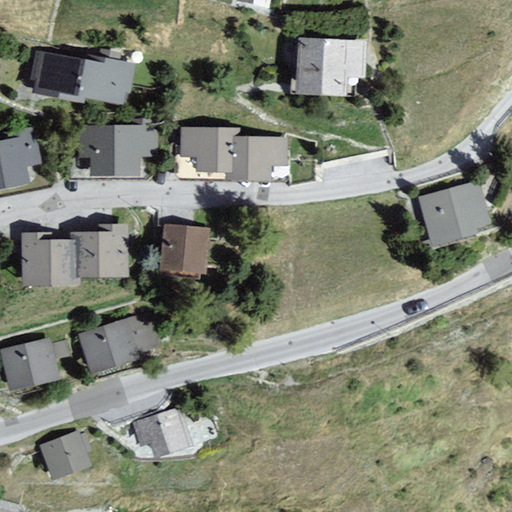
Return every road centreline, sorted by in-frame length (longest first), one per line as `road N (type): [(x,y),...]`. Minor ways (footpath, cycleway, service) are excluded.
road 1 (residential): [(0,209),(134,186),(335,187),(411,176),(449,158),(511,89)]
road 2 (residential): [(0,427),(346,334),(511,253)]
